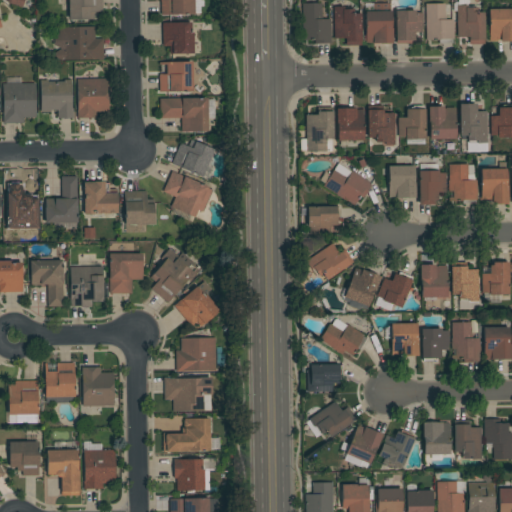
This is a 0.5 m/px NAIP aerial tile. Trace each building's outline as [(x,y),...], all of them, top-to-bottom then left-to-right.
[(24,0),(22,8),(7,3),(8,0),(24,0)] [(102,0),(102,12),(94,12),(94,18),(89,18),(89,20),(69,20),(68,0),(102,0)] [(203,0),(203,7),(200,7),(200,13),(194,13),(194,15),(160,15),(160,0),(203,0)] [(308,4),(308,0),(314,0),(315,3),(321,3),(322,15),(323,19),(330,19),(331,44),(315,44),(314,40),(303,40),(302,4),(308,4)] [(445,3),(445,16),(446,16),(446,20),(453,20),(454,39),(452,39),(452,43),(439,43),(439,40),(426,40),(425,4),(445,3)] [(467,5),(467,6),(475,6),(475,8),(477,8),(477,12),(484,12),(484,44),(469,44),(469,42),(467,42),(467,37),(457,37),(457,5),(467,5)] [(352,7),(352,9),(354,9),(354,13),(361,13),(362,46),(346,46),(346,39),(334,39),(334,7),(352,7)] [(511,9),(511,41),(500,42),(500,40),(497,40),(497,41),(489,41),(488,9),(511,9)] [(415,10),(415,13),(422,13),(423,32),(414,33),(415,40),(411,40),(411,44),(396,44),(395,11),(415,10)] [(391,11),(391,28),(392,28),(392,43),(390,43),(390,44),(380,44),(380,43),(366,43),(365,11),(391,11)] [(162,22),(191,22),(191,33),(193,33),(193,53),(170,54),(170,46),(163,46),(162,22)] [(58,27),(94,26),(95,39),(103,39),(103,59),(55,61),(55,53),(61,49),(53,45),(55,41),(53,36),(59,34),(58,27)] [(192,61),(192,91),(159,92),(158,74),(166,74),(166,64),(159,65),(159,62),(192,61)] [(97,79),(109,79),(109,112),(95,112),(95,118),(77,118),(77,110),(77,79),(77,75),(83,75),(83,74),(86,70),(94,70),(97,74),(97,79)] [(7,83),(7,78),(20,78),(20,83),(35,83),(36,117),(23,118),(23,123),(3,123),(2,83),(7,83)] [(48,80),(48,81),(64,81),(64,79),(71,79),(72,108),(73,108),(73,118),(67,118),(67,119),(63,119),(63,118),(57,118),(57,110),(50,110),(50,112),(40,112),(40,80),(48,80)] [(207,128),(204,128),(204,131),(181,132),(181,118),(159,118),(159,99),(207,98),(207,128)] [(459,104),(476,104),(476,111),(486,111),(487,143),(477,143),(477,142),(468,142),(468,140),(467,141),(467,136),(459,136),(459,104)] [(429,122),(428,122),(428,107),(443,106),(444,109),(446,109),(446,108),(455,107),(455,139),(429,139),(429,122)] [(317,115),(317,107),(332,107),(333,139),(326,139),(326,151),(306,152),(305,115),(317,115)] [(511,137),(497,137),(497,135),(490,135),(490,116),(498,116),(498,107),(511,107),(511,137)] [(337,123),(336,123),(336,108),(356,108),(356,110),(363,109),(363,140),(337,141),(337,123)] [(383,109),(383,113),(394,113),(395,145),(385,145),(385,142),(368,142),(367,110),(383,109)] [(425,139),(424,139),(424,144),(405,144),(405,137),(398,137),(397,118),(406,117),(406,109),(425,109),(425,139)] [(180,143),(188,146),(191,139),(214,150),(202,177),(171,163),(180,143)] [(499,169),(498,162),(505,162),(505,169),(506,169),(507,186),(508,204),(492,204),(492,200),(488,200),(488,199),(481,200),(480,169),(499,169)] [(370,183),(369,184),(371,185),(363,198),(360,196),(354,206),(336,195),(336,194),(323,186),(337,163),(351,171),(370,183)] [(467,164),(467,165),(475,165),(475,180),(476,180),(477,200),(475,200),(475,203),(462,204),(462,201),(448,201),(448,197),(453,197),(453,191),(448,191),(448,180),(449,180),(448,164),(467,164)] [(414,166),(414,182),(415,182),(415,197),(388,198),(388,166),(414,166)] [(174,197),(163,192),(171,171),(207,187),(207,188),(212,190),(202,212),(197,210),(194,217),(170,207),(174,197)] [(439,171),(439,173),(445,173),(446,192),(437,192),(438,200),(434,200),(434,205),(419,205),(418,171),(439,171)] [(45,223),(45,199),(61,199),(61,177),(76,176),(77,223),(45,223)] [(110,182),(110,189),(116,189),(116,193),(117,193),(118,213),(96,214),(96,212),(84,212),(84,191),(83,191),(83,182),(110,182)] [(25,183),(25,191),(34,191),(34,183),(37,183),(38,217),(8,217),(7,183),(25,183)] [(146,191),(146,199),(154,199),(154,224),(124,225),(124,191),(146,191)] [(337,206),(337,208),(339,208),(340,221),(337,221),(337,225),(329,225),(329,234),(307,234),(307,207),(337,206)] [(327,280),(323,274),(319,276),(317,275),(308,281),(298,266),(332,243),(338,253),(344,249),(353,262),(327,280)] [(156,283),(150,278),(164,261),(160,258),(169,248),(178,257),(182,253),(200,269),(198,271),(199,271),(190,282),(187,280),(167,303),(150,289),(156,283)] [(142,254),(142,280),(132,280),(132,293),(108,293),(108,254),(142,254)] [(62,260),(63,306),(47,307),(47,297),(46,297),(46,287),(47,287),(47,284),(40,284),(40,285),(31,285),(31,276),(30,276),(30,261),(62,260)] [(22,292),(0,292),(0,261),(11,261),(11,263),(22,262),(22,292)] [(451,262),(466,262),(466,270),(478,269),(478,301),(468,302),(468,301),(459,301),(459,295),(451,295),(451,262)] [(509,294),(507,294),(507,295),(502,296),(502,295),(489,295),(489,293),(481,293),(481,273),(489,273),(489,265),(492,265),(492,262),(508,262),(509,294)] [(421,281),(420,281),(419,265),(435,265),(435,266),(446,266),(447,297),(421,298),(421,281)] [(356,266),(363,269),(362,269),(381,276),(375,291),(374,291),(368,307),(343,297),(356,266)] [(102,267),(103,301),(91,302),(91,307),(82,307),(82,306),(70,306),(69,267),(102,267)] [(401,308),(382,301),(383,299),(376,297),(383,278),(391,281),(394,273),(398,275),(399,272),(411,277),(410,280),(411,280),(401,308)] [(173,306),(196,286),(204,295),(205,294),(219,310),(200,326),(196,321),(191,326),(173,306)] [(444,300),(452,299),(452,309),(444,309),(444,300)] [(347,325),(364,335),(363,336),(366,338),(359,350),(357,348),(352,356),(344,351),(341,355),(332,348),(327,345),(324,343),(319,340),(329,323),(331,325),(334,319),(337,319),(347,325)] [(470,322),(470,334),(472,334),(472,338),(479,338),(480,362),(463,362),(463,359),(451,359),(451,355),(455,355),(454,349),(451,349),(451,338),(451,322),(470,322)] [(416,323),(417,338),(419,338),(419,342),(418,342),(418,356),(402,356),(402,354),(400,354),(400,355),(391,356),(390,324),(416,323)] [(509,327),(509,344),(510,344),(510,359),(483,360),(483,328),(509,327)] [(441,328),(441,331),(448,331),(448,350),(440,350),(440,358),(436,358),(436,361),(423,361),(423,359),(421,359),(421,329),(441,328)] [(214,338),(215,371),(183,371),(183,372),(175,372),(175,351),(180,351),(180,338),(214,338)] [(47,363),(47,372),(56,372),(56,363),(74,363),(74,397),(44,397),(44,363),(47,363)] [(339,364),(339,365),(342,365),(342,379),(339,379),(339,383),(331,384),(332,392),(312,392),(312,391),(304,391),(303,374),(305,374),(305,367),(310,366),(310,365),(339,364)] [(100,367),(100,373),(113,373),(113,406),(83,406),(82,375),(81,375),(81,368),(100,367)] [(169,378),(169,379),(200,378),(200,377),(211,377),(211,395),(202,395),(203,403),(204,402),(205,411),(172,411),(172,400),(164,400),(163,378),(169,378)] [(37,381),(38,415),(37,415),(37,423),(16,423),(16,415),(8,415),(8,394),(15,394),(14,381),(37,381)] [(334,401),(341,411),(347,407),(356,419),(352,422),(353,422),(327,440),(322,433),(320,434),(315,427),(314,427),(308,419),(334,401)] [(209,438),(214,438),(215,449),(210,450),(210,451),(197,451),(197,452),(162,452),(162,433),(181,433),(181,428),(183,428),(183,420),(184,420),(184,419),(185,419),(185,413),(191,413),(192,418),(209,418),(209,438)] [(481,459),(471,460),(471,459),(462,459),(462,452),(454,452),(453,426),(452,426),(452,420),(472,419),(472,427),(481,427),(481,459)] [(500,419),(500,423),(511,423),(511,427),(508,427),(508,433),(511,433),(511,443),(511,459),(493,460),(493,448),(491,448),(491,443),(484,444),(483,420),(500,419)] [(449,454),(423,455),(423,438),(422,438),(422,423),(425,423),(425,422),(435,422),(435,423),(447,423),(449,423),(449,454)] [(357,425),(364,428),(364,427),(382,435),(376,449),(376,448),(369,464),(345,454),(357,425)] [(402,466),(392,462),(392,463),(386,461),(387,460),(377,456),(385,435),(393,438),(396,431),(400,433),(401,430),(413,436),(412,438),(413,439),(402,466)] [(38,442),(39,465),(38,465),(38,476),(22,476),(22,471),(16,471),(16,467),(9,467),(8,442),(38,442)] [(78,450),(79,495),(61,496),(60,477),(56,477),(56,474),(47,475),(46,451),(78,450)] [(114,450),(115,483),(102,483),(102,489),(83,490),(83,482),(84,482),(83,450),(114,450)] [(176,478),(173,478),(173,459),(178,459),(200,459),(200,458),(215,458),(215,470),(209,471),(209,472),(208,472),(208,482),(203,482),(204,491),(176,491),(176,478)] [(332,511),(305,511),(305,494),(312,494),(312,483),(332,482),(332,511)] [(359,484),(359,483),(365,482),(365,485),(367,485),(368,501),(368,511),(348,511),(348,509),(341,509),(341,484),(359,484)] [(456,482),(456,493),(463,493),(463,511),(436,511),(436,482),(456,482)] [(494,482),(494,511),(467,511),(467,510),(468,510),(467,483),(494,482)] [(401,489),(401,511),(375,511),(375,495),(377,495),(377,489),(401,489)] [(511,489),(511,511),(498,511),(498,489),(511,489)] [(416,491),(416,490),(432,490),(432,492),(435,492),(435,500),(432,500),(432,511),(406,511),(406,491),(416,491)] [(217,498),(217,511),(169,511),(169,499),(217,498)]
